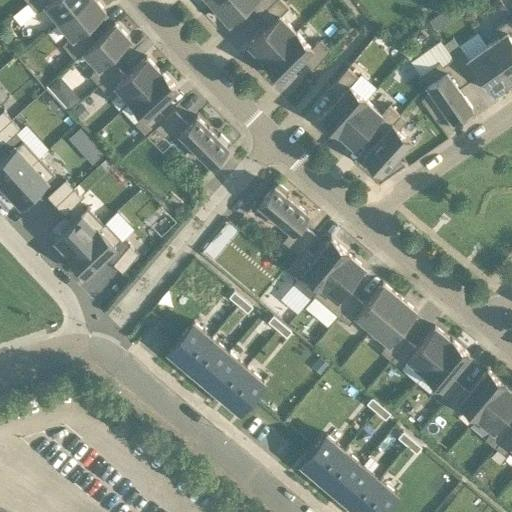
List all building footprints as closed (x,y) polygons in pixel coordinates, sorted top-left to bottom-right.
[(30,0),(28,2),(36,12),(45,5),(58,21),(84,0),(30,0)] [(96,0),(84,0),(58,21),(72,37),(62,45),(74,59),(83,51),(93,42),(83,29),(105,12),(96,0)] [(218,0),(213,5),(229,23),(250,4),(259,14),(275,0),(218,0)] [(281,0),(275,0),(259,14),(269,25),(248,44),(264,61),(294,32),(279,16),(288,8),(281,0)] [(436,15),(428,21),(434,30),(442,25),(436,15)] [(487,45),(511,79),(511,78),(511,17),(494,30),(499,37),(487,45)] [(114,22),(93,42),(83,51),(98,67),(89,75),(98,85),(117,67),(109,58),(130,39),(114,22)] [(311,49),(294,32),(264,61),(281,79),(302,59),(313,70),(329,51),(319,40),(311,49)] [(453,59),(468,81),(478,74),(491,93),(511,79),(487,45),(468,58),(463,52),(453,59)] [(117,67),(98,85),(107,94),(116,86),(130,101),(161,72),(146,56),(125,76),(117,67)] [(468,81),(453,59),(443,66),(440,61),(420,75),(432,93),(447,114),(452,121),(455,119),(457,122),(471,113),(469,109),(472,107),(459,88),(468,81)] [(320,117),(337,132),(366,99),(350,86),(358,77),(347,68),(330,87),(339,95),(320,117)] [(161,71),(161,72),(130,101),(144,116),(135,124),(146,136),(155,127),(165,118),(156,108),(177,88),(161,71)] [(77,100),(69,91),(60,100),(68,109),(77,100)] [(421,101),(436,122),(447,114),(432,93),(421,101)] [(366,99),(337,132),(353,146),(372,125),(382,134),(401,113),(391,104),(383,113),(366,99)] [(90,112),(82,103),(73,111),(81,120),(90,112)] [(165,118),(155,127),(165,137),(173,129),(179,135),(180,134),(210,164),(227,146),(226,145),(229,142),(220,134),(217,137),(216,135),(208,126),(207,127),(196,116),(188,124),(174,109),(165,118)] [(3,110),(0,112),(0,129),(11,120),(3,110)] [(382,134),(363,155),(370,162),(367,165),(377,173),(379,170),(381,172),(409,139),(398,129),(407,118),(401,113),(382,134)] [(11,120),(0,129),(0,143),(1,145),(20,129),(11,120)] [(92,164),(104,153),(80,127),(68,138),(92,164)] [(23,140),(0,160),(0,183),(4,188),(39,157),(23,140)] [(39,157),(4,188),(20,206),(55,175),(39,157)] [(65,179),(47,196),(55,205),(73,189),(65,179)] [(285,194),(288,191),(278,183),(276,186),(274,185),(259,204),(290,230),(281,240),(299,255),(305,248),(316,235),(300,222),(307,213),(295,203),(296,202),(287,195),(286,195),(285,194)] [(73,189),(55,205),(64,214),(82,198),(73,189)] [(87,207),(54,238),(69,256),(105,222),(104,222),(103,223),(87,207)] [(120,210),(109,219),(125,236),(136,227),(120,210)] [(105,222),(69,256),(85,274),(122,239),(105,222)] [(305,248),(299,255),(287,270),(298,279),(304,272),(321,286),(348,253),(331,238),(315,257),(305,248)] [(129,245),(112,264),(122,272),(138,253),(129,245)] [(364,267),(348,253),(321,286),(313,295),(338,316),(355,296),(346,289),(364,267)] [(355,296),(338,316),(348,325),(356,316),(372,329),(399,296),(382,282),(364,304),(355,296)] [(229,297),(238,305),(243,298),(234,291),(229,297)] [(399,296),(372,329),(388,342),(380,351),(390,360),(407,340),(398,332),(416,311),(399,296)] [(247,312),(252,306),(243,298),(238,305),(247,312)] [(277,329),(282,323),(273,315),(268,321),(277,329)] [(193,321),(168,351),(185,366),(210,336),(193,321)] [(286,337),(291,331),(282,323),(277,329),(286,337)] [(407,340),(390,360),(400,369),(408,360),(423,373),(451,339),(435,326),(416,348),(407,340)] [(185,366),(203,381),(228,351),(210,336),(185,366)] [(469,354),(451,339),(423,373),(440,386),(432,395),(442,404),(459,384),(450,376),(469,354)] [(203,381),(221,396),(246,366),(228,351),(203,381)] [(312,365),(321,372),(329,362),(320,355),(312,365)] [(263,381),(246,366),(221,396),(239,411),(263,381)] [(459,384),(442,404),(453,412),(460,403),(476,417),(504,384),(487,369),(468,391),(459,384)] [(511,390),(504,384),(476,417),(492,430),(484,439),(495,448),(511,427),(502,420),(511,408),(511,390)] [(376,411),(381,405),(372,397),(366,403),(376,411)] [(381,405),(376,411),(385,419),(390,413),(381,405)] [(511,427),(495,448),(505,456),(511,447),(511,427)] [(407,445),(412,439),(403,431),(397,437),(407,445)] [(318,478),(343,449),(325,434),(301,463),(318,478)] [(407,445),(416,453),(421,447),(412,439),(407,445)] [(336,493),(361,464),(343,449),(318,478),(336,493)] [(336,493),(354,508),(379,479),(361,464),(336,493)] [(358,511),(380,511),(396,494),(379,479),(354,508),(358,511)]
